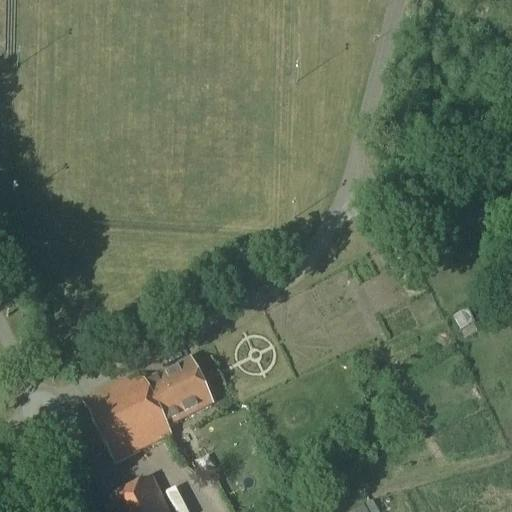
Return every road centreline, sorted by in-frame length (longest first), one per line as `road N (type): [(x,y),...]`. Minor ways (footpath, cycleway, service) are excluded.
road 1 (residential): [(45,410),(287,277),(349,192)]
road 2 (residential): [(349,192),(399,0)]
